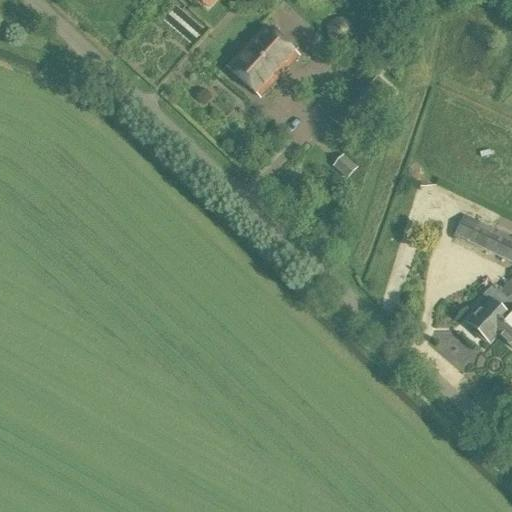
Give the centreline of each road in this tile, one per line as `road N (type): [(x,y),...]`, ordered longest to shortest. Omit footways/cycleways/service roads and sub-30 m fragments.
road 1 (unclassified): [(511,466),(30,0)]
road 2 (unknown): [(233,200),(321,86)]
